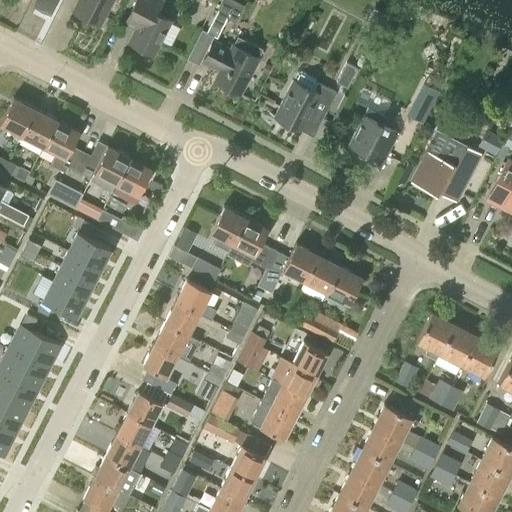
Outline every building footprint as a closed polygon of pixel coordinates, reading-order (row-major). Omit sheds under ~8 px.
[(50,14),(56,0),(37,0),(35,6),(50,14)] [(79,0),(73,11),(87,19),(86,21),(96,26),(97,24),(100,25),(113,0),(79,0)] [(136,0),(133,7),(145,13),(130,42),(153,55),(170,20),(157,13),(163,1),(160,0),(136,0)] [(245,1),(242,0),(221,0),(208,28),(218,33),(228,14),(236,18),(245,1)] [(244,48),(242,49),(233,44),(231,49),(214,40),(203,62),(220,71),(215,81),(221,84),(222,89),(230,93),(234,91),(240,94),(259,58),(257,57),(257,55),(258,53),(257,51),(257,49),(255,47),(254,46),(252,45),(250,45),(248,45),(246,46),(244,48)] [(357,66),(345,60),(335,79),(347,85),(357,66)] [(270,65),(265,63),(262,70),(267,73),(270,65)] [(297,71),(293,79),(274,116),(301,130),(309,114),(321,121),(336,92),(317,81),(314,77),(299,70),(297,71)] [(431,76),(428,84),(438,89),(442,81),(431,76)] [(0,123),(22,135),(36,108),(14,96),(0,123)] [(348,145),(368,155),(364,162),(379,170),(399,132),(387,126),(380,113),(368,107),(348,145)] [(36,108),(22,135),(44,147),(58,119),(36,108)] [(58,119),(44,147),(56,153),(50,164),(64,171),(66,166),(72,169),(82,150),(72,145),(79,130),(58,119)] [(486,129),(479,144),(493,151),(501,137),(486,129)] [(511,131),(503,146),(511,150),(511,131)] [(91,155),(81,173),(91,179),(94,172),(116,184),(130,156),(108,145),(100,160),(91,155)] [(440,188),(443,190),(441,194),(456,202),(482,152),(468,145),(466,148),(461,146),(442,152),(440,157),(427,150),(410,182),(436,195),(440,188)] [(82,150),(72,169),(77,171),(81,173),(91,155),(86,152),(82,150)] [(0,156),(0,169),(3,171),(8,161),(0,156)] [(130,156),(116,184),(112,190),(135,202),(152,168),(130,156)] [(511,211),(511,161),(508,159),(487,199),(511,211)] [(15,164),(8,161),(3,171),(10,174),(15,164)] [(24,180),(29,171),(19,166),(14,175),(24,180)] [(45,193),(74,208),(82,193),(53,178),(45,193)] [(0,210),(27,225),(31,217),(26,214),(28,211),(0,197),(0,191),(4,184),(0,182),(0,210)] [(233,244),(246,217),(224,206),(210,233),(217,236),(213,244),(226,250),(230,243),(233,244)] [(40,213),(30,234),(52,243),(61,223),(40,213)] [(124,214),(117,227),(137,238),(144,225),(124,214)] [(246,217),(233,244),(254,255),(251,261),(261,266),(270,248),(261,243),(269,229),(246,217)] [(178,242),(189,247),(195,232),(185,227),(178,242)] [(78,234),(68,253),(100,270),(109,251),(78,234)] [(27,242),(23,249),(34,255),(37,248),(27,242)] [(265,268),(256,285),(271,292),(279,275),(280,276),(283,270),(305,281),(319,254),(296,243),(289,257),(280,252),(270,271),(265,268)] [(0,253),(0,267),(5,270),(16,249),(5,244),(0,253)] [(270,248),(261,266),(265,268),(270,271),(280,252),(275,250),(270,248)] [(34,255),(23,249),(19,256),(30,262),(34,255)] [(68,253),(60,268),(92,285),(100,270),(68,253)] [(319,254),(305,281),(327,292),(341,266),(319,254)] [(213,279),(219,268),(196,257),(191,267),(213,279)] [(21,258),(9,276),(26,288),(38,270),(21,258)] [(363,277),(341,266),(327,292),(349,304),(363,277)] [(60,268),(52,283),(84,300),(92,285),(60,268)] [(174,301),(198,313),(210,319),(215,309),(203,303),(210,291),(186,279),(174,301)] [(84,300),(52,283),(43,302),(75,318),(84,300)] [(255,289),(250,298),(257,301),(262,292),(255,289)] [(258,306),(244,299),(228,328),(242,336),(258,306)] [(198,313),(174,301),(164,321),(188,333),(198,313)] [(440,352),(455,322),(433,310),(417,340),(428,345),(423,353),(435,360),(440,352)] [(317,311),(314,316),(308,328),(331,341),(340,323),(317,311)] [(307,328),(308,328),(314,316),(307,312),(300,324),(307,328)] [(164,321),(153,342),(177,355),(188,333),(164,321)] [(455,322),(440,352),(462,363),(477,334),(455,322)] [(20,327),(8,350),(47,370),(59,347),(20,327)] [(242,336),(228,328),(224,337),(237,344),(242,336)] [(250,332),(247,338),(261,345),(264,339),(250,332)] [(499,345),(477,334),(462,363),(484,375),(499,345)] [(261,345),(247,338),(243,346),(257,353),(261,345)] [(292,361),(316,374),(327,352),(303,340),(292,361)] [(177,355),(153,342),(142,364),(153,370),(166,376),(177,355)] [(47,370),(8,350),(0,365),(0,372),(36,392),(47,370)] [(316,374),(292,361),(280,355),(269,377),(281,383),(305,395),(316,374)] [(511,389),(511,356),(498,383),(511,389)] [(225,381),(239,388),(251,365),(238,358),(231,373),(229,372),(225,381)] [(407,387),(417,367),(404,360),(393,380),(407,387)] [(221,378),(225,370),(211,363),(207,371),(221,378)] [(176,382),(166,376),(153,370),(148,380),(159,386),(171,392),(176,382)] [(217,386),(221,378),(207,371),(203,379),(217,386)] [(0,372),(0,400),(25,413),(36,392),(0,372)] [(440,403),(450,384),(438,378),(428,398),(440,403)] [(239,388),(225,381),(221,389),(235,396),(239,388)] [(281,383),(270,404),(294,417),(305,395),(281,383)] [(450,384),(440,403),(452,409),(453,408),(462,390),(450,384)] [(138,391),(127,412),(151,425),(162,403),(138,391)] [(188,412),(191,414),(200,419),(204,410),(191,403),(170,393),(165,404),(186,415),(188,412)] [(25,413),(0,400),(0,427),(14,435),(25,413)] [(283,439),(294,417),(270,404),(261,400),(250,422),(283,439)] [(384,402),(373,425),(401,439),(400,440),(413,447),(433,457),(439,445),(419,435),(419,436),(406,430),(412,416),(384,402)] [(489,428),(500,433),(509,415),(498,410),(499,409),(485,402),(476,422),(489,428)] [(127,412),(116,434),(140,446),(151,425),(127,412)] [(238,427),(220,418),(209,412),(202,426),(232,441),(238,427)] [(401,439),(373,425),(362,447),(390,462),(400,440),(401,439)] [(14,435),(0,427),(0,456),(2,458),(14,435)] [(445,443),(465,452),(471,439),(452,429),(445,443)] [(140,446),(116,434),(105,455),(129,467),(140,446)] [(480,458),(510,474),(511,469),(511,445),(492,435),(480,458)] [(242,444),(231,466),(255,478),(266,456),(242,444)] [(362,447),(350,470),(378,484),(390,462),(362,447)] [(433,457),(413,447),(408,459),(427,468),(433,457)] [(194,449),(189,459),(198,463),(203,454),(194,449)] [(163,458),(176,465),(181,457),(167,450),(163,458)] [(434,464),(454,474),(460,462),(440,452),(434,464)] [(105,455),(94,476),(118,489),(129,467),(105,455)] [(176,465),(163,458),(159,466),(172,472),(176,465)] [(510,474),(480,458),(469,481),(498,496),(510,474)] [(454,474),(434,464),(428,476),(448,485),(454,474)] [(231,466),(220,487),(244,499),(255,478),(231,466)] [(191,482),(195,475),(181,467),(177,475),(191,482)] [(350,470),(339,492),(367,506),(378,484),(350,470)] [(118,489),(94,476),(83,498),(107,510),(118,489)] [(391,491),(410,501),(416,490),(397,480),(391,491)] [(490,511),(498,496),(469,481),(457,504),(473,511),(490,511)] [(237,511),(244,499),(220,487),(209,508),(216,511),(237,511)] [(405,511),(410,501),(391,491),(385,503),(402,511),(405,511)] [(339,492),(328,511),(364,511),(367,506),(339,492)] [(164,502),(159,510),(162,511),(175,511),(177,509),(164,502)] [(216,511),(209,508),(198,502),(193,511),(216,511)]
